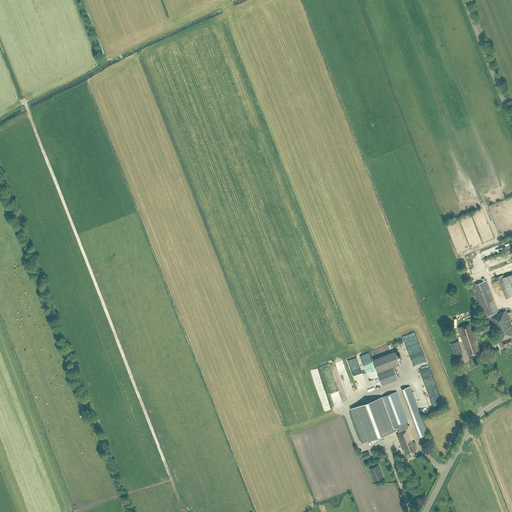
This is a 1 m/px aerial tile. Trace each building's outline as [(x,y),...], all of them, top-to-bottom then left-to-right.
[(511,273),(498,279),(505,298),(511,295),(511,273)] [(474,285),(487,318),(490,317),(500,343),(499,344),(500,348),(511,342),(511,338),(511,336),(511,327),(505,311),(500,313),(487,280),(474,285)] [(467,349),(469,355),(479,352),(477,346),(478,346),(477,343),(475,344),(474,341),(476,341),(473,331),(471,331),(469,324),(458,328),(465,350),(467,349)] [(450,343),(454,354),(462,351),(458,340),(450,343)] [(395,351),(372,360),(377,373),(394,366),(400,364),(395,351)] [(377,373),(382,385),(399,378),(394,366),(377,373)] [(410,386),(402,389),(419,437),(427,434),(410,386)] [(407,421),(408,421),(397,391),(351,408),(364,443),(399,430),(400,433),(397,434),(403,450),(405,449),(407,454),(416,450),(414,444),(415,444),(414,441),(413,442),(412,439),(414,438),(407,421)] [(379,465),(369,468),(374,480),(383,476),(379,465)]
